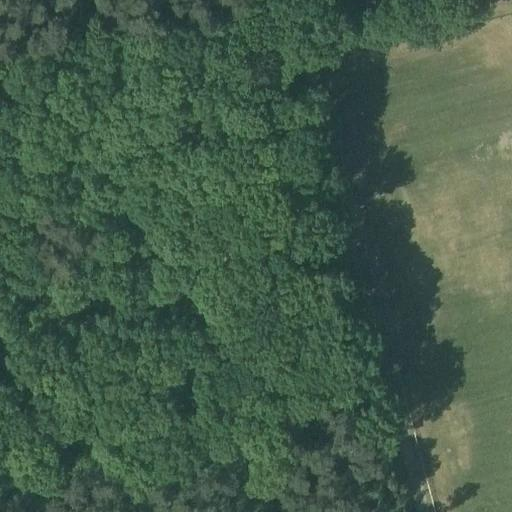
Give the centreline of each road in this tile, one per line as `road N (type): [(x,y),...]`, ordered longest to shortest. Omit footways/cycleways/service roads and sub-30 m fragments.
road 1 (track): [(301,51),(424,511)]
road 2 (track): [(301,51),(358,21),(443,0)]
